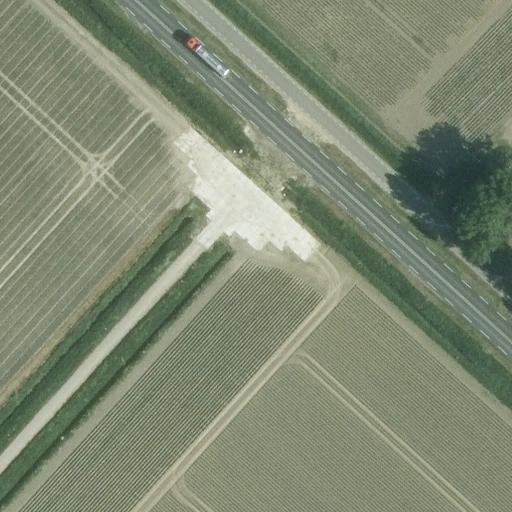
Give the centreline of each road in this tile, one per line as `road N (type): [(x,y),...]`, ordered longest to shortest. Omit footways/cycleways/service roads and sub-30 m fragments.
road 1 (primary): [(511,344),(133,0)]
road 2 (unclassified): [(511,293),(190,0)]
road 3 (unclassified): [(0,463),(220,221)]
road 4 (track): [(426,215),(511,128)]
